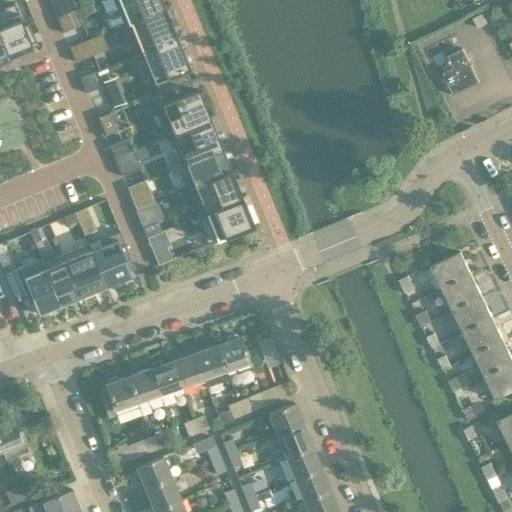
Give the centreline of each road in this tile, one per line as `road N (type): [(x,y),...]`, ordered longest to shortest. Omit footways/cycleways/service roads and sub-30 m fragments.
road 1 (residential): [(364,511),(269,277)]
road 2 (residential): [(44,356),(269,277)]
road 3 (residential): [(269,277),(392,223),(459,156)]
road 4 (residential): [(35,0),(101,154)]
road 5 (residential): [(107,511),(44,356)]
